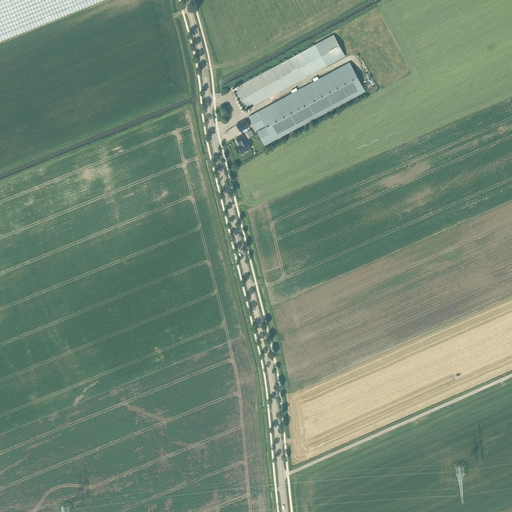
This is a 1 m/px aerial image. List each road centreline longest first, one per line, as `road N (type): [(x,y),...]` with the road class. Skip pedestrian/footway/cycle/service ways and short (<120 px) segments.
road 1 (tertiary): [(282,477),(269,361),(186,0)]
road 2 (unclassified): [(282,477),(511,374)]
